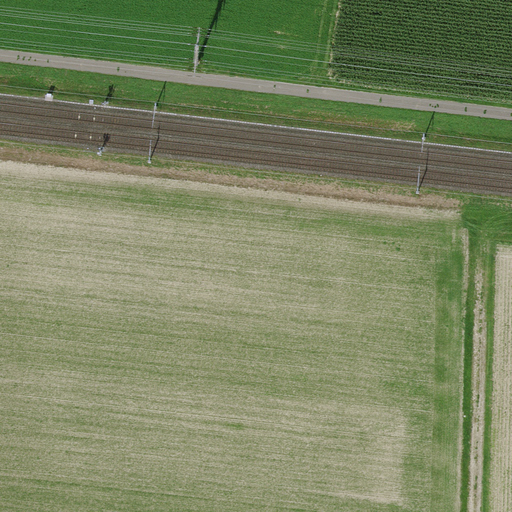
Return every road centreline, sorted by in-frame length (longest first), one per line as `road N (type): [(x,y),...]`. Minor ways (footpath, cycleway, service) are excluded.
road 1 (track): [(511,113),(0,55)]
road 2 (track): [(480,511),(486,250)]
